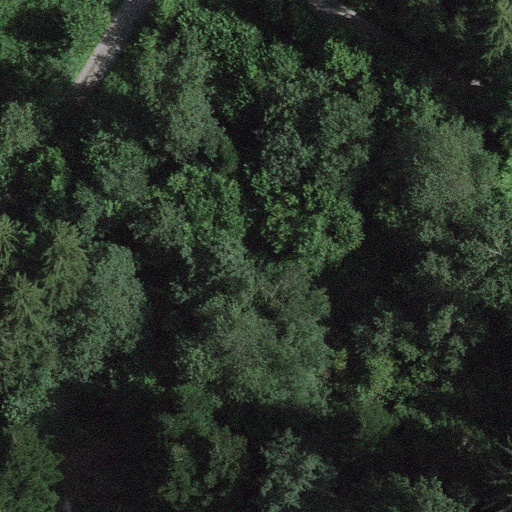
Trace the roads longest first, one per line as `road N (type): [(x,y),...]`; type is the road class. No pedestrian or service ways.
road 1 (track): [(0,260),(140,0)]
road 2 (track): [(511,107),(337,0)]
